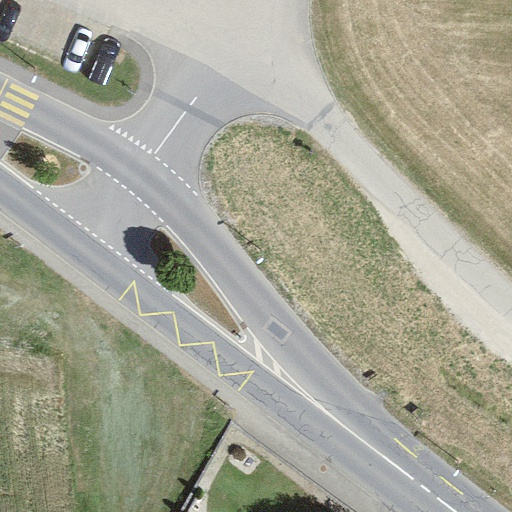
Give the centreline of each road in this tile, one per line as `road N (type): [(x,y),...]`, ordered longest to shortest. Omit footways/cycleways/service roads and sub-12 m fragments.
road 1 (unclassified): [(511,311),(349,142),(230,53)]
road 2 (tertiary): [(352,432),(199,233),(143,176)]
road 3 (tertiary): [(83,260),(352,432)]
road 4 (tertiary): [(143,176),(0,98)]
road 5 (unclassified): [(230,53),(143,176)]
road 6 (residential): [(230,53),(100,0)]
road 7 (tertiary): [(455,511),(352,432)]
